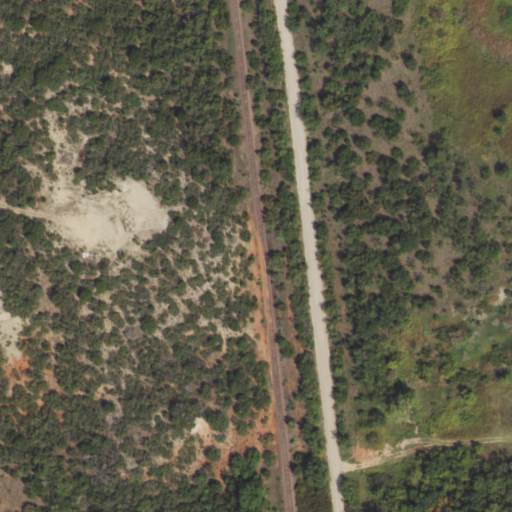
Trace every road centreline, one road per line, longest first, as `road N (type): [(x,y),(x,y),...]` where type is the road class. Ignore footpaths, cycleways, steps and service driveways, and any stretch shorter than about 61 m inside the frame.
road 1 (residential): [(327,511),(300,385),(271,0)]
road 2 (residential): [(325,491),(511,478)]
